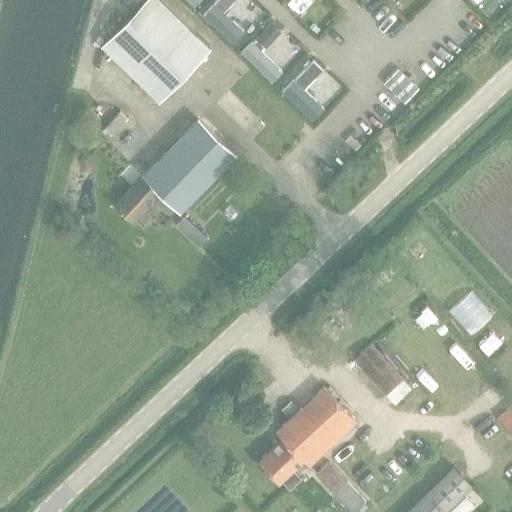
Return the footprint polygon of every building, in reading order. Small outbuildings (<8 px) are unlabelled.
[(160,0),(142,0),(99,44),(157,100),(208,47),(160,0)] [(398,69),(385,82),(404,101),(417,87),(398,69)] [(168,201),(179,211),(236,153),(198,116),(141,175),(142,175),(114,204),(130,219),(151,198),(161,207),(168,201)] [(175,224),(198,246),(206,237),(183,215),(175,224)] [(385,396),(392,404),(408,389),(402,381),(368,345),(352,360),(385,396)] [(353,511),(366,501),(318,450),(354,417),(324,385),(275,430),(282,437),(257,460),(278,483),(302,461),(344,507),(349,511),(353,511)] [(511,402),(496,416),(511,434),(511,402)] [(400,511),(443,511),(472,486),(452,464),(400,511)]
